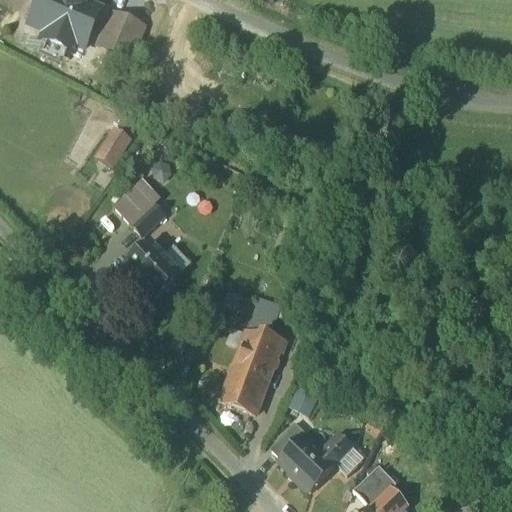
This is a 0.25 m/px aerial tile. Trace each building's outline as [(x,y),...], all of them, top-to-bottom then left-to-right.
[(99,15),(65,0),(41,0),(29,30),(45,37),(42,44),(62,52),(67,40),(85,48),(99,15)] [(144,32),(111,18),(97,51),(130,65),(144,32)] [(152,118),(123,104),(120,112),(148,125),(152,118)] [(114,136),(96,163),(110,172),(128,145),(114,136)] [(142,185),(112,212),(130,231),(153,209),(153,210),(159,204),(142,185)] [(153,209),(130,231),(141,243),(164,221),(153,210),(153,209)] [(148,246),(122,271),(143,293),(140,296),(151,307),(180,280),(178,278),(188,269),(173,253),(163,262),(148,246)] [(269,332),(279,312),(262,304),(253,324),(269,332)] [(278,353),(246,341),(222,407),(254,419),(278,353)] [(300,392),(293,413),(312,419),(319,398),(300,392)] [(294,428),(269,454),(279,464),(302,441),(305,438),(294,428)] [(302,441),(279,464),(276,467),(297,486),(295,488),(306,498),(308,497),(309,498),(334,472),(351,454),(337,440),(320,458),(302,441)] [(378,472),(352,497),(366,511),(371,511),(390,494),(391,495),(396,490),(378,472)] [(371,511),(405,511),(407,511),(391,495),(390,494),(371,511)]
